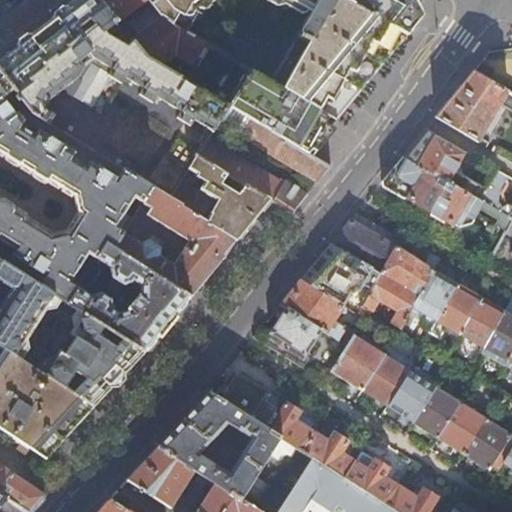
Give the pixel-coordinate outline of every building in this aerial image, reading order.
[(131,38),(118,23),(99,0),(74,0),(14,47),(3,56),(0,57),(0,71),(14,89),(29,107),(125,168),(153,186),(168,195),(187,168),(196,155),(207,138),(217,123),(227,106),(148,59),(131,38)] [(99,0),(118,23),(146,0),(99,0)] [(292,0),(312,10),(317,0),(148,0),(161,15),(188,31),(206,0),(292,0)] [(317,0),(312,10),(272,81),(290,91),(336,118),(350,102),(415,23),(422,15),(414,0),(317,0)] [(487,81),(492,72),(481,67),(476,75),(487,81)] [(3,97),(14,89),(0,71),(0,150),(48,182),(49,180),(74,196),(77,213),(79,214),(68,230),(66,230),(49,233),(27,219),(27,217),(0,199),(0,239),(15,249),(12,254),(44,276),(39,285),(61,299),(67,303),(78,286),(71,281),(89,252),(96,257),(107,241),(114,246),(123,233),(124,230),(116,225),(135,196),(143,201),(153,186),(125,168),(118,177),(91,160),(87,165),(73,156),(76,151),(39,128),(36,133),(22,124),(25,119),(28,116),(22,108),(16,113),(3,97)] [(459,132),(477,142),(498,103),(511,110),(511,95),(487,81),(476,75),(471,72),(456,90),(434,117),(459,132)] [(233,110),(229,107),(227,106),(217,123),(238,136),(239,134),(317,181),(328,167),(282,139),(267,130),(247,118),(241,115),(233,110)] [(452,152),(455,147),(433,135),(425,128),(416,139),(401,158),(475,200),(482,189),(444,167),(452,152)] [(251,164),(207,138),(196,155),(269,199),(291,212),(307,193),(286,183),(285,185),(251,164)] [(269,199),(196,155),(187,168),(195,172),(193,174),(203,180),(198,188),(215,198),(203,218),(234,238),(236,240),(249,224),(269,200),(269,199)] [(389,172),(369,197),(442,238),(443,239),(451,223),(455,224),(468,221),(471,217),(478,207),(498,218),(496,222),(506,228),(510,220),(505,217),(497,212),(475,200),(401,158),(389,172)] [(506,176),(494,169),(482,189),(475,200),(497,212),(500,207),(498,199),(498,186),(506,176)] [(182,204),(168,195),(153,186),(143,201),(152,207),(149,213),(190,240),(174,265),(159,255),(160,254),(160,247),(149,241),(143,242),(141,244),(123,233),(114,246),(190,296),(210,271),(223,256),(233,239),(234,238),(203,218),(182,205),(182,204)] [(335,237),(330,244),(379,274),(394,247),(374,234),(350,220),(335,237)] [(401,236),(394,247),(379,274),(370,288),(361,304),(362,305),(369,309),(375,298),(395,309),(384,327),(394,333),(410,307),(433,267),(439,258),(430,253),(423,264),(412,257),(402,252),(409,241),(401,236)] [(190,296),(114,246),(107,241),(96,257),(111,266),(110,268),(112,277),(124,284),(133,282),(134,280),(141,285),(140,294),(136,294),(128,303),(129,308),(119,311),(113,307),(113,306),(112,297),(101,291),(93,293),(92,294),(78,286),(67,303),(78,310),(105,327),(122,338),(143,352),(165,326),(190,296)] [(370,288),(379,274),(330,244),(318,259),(300,280),(335,301),(339,295),(350,301),(361,283),(370,288)] [(122,338),(115,345),(99,335),(105,327),(78,310),(67,303),(61,299),(39,285),(0,259),(0,346),(8,351),(22,360),(39,371),(65,388),(76,371),(86,378),(72,392),(93,406),(119,377),(143,352),(122,338)] [(439,271),(433,267),(410,307),(434,320),(456,283),(463,272),(450,265),(445,274),(439,271)] [(343,307),(335,301),(300,280),(297,284),(285,298),(280,305),(285,307),(320,329),(333,336),(346,344),(352,334),(354,330),(344,323),(341,329),(332,324),(343,307)] [(466,289),(456,283),(434,320),(427,333),(438,339),(446,327),(458,334),(480,297),(466,289)] [(492,304),(480,297),(458,334),(481,347),(503,311),(492,304)] [(511,299),(503,311),(481,347),(506,361),(511,350),(511,299)] [(364,316),(369,309),(362,305),(358,311),(364,316)] [(306,352),(320,329),(285,307),(277,320),(270,331),(263,326),(253,337),(304,369),(306,363),(311,355),(306,352)] [(352,334),(346,344),(347,345),(341,355),(331,370),(362,390),(383,354),(352,334)] [(347,345),(346,344),(333,336),(329,343),(331,349),(341,355),(347,345)] [(39,371),(22,360),(8,351),(0,362),(0,428),(19,441),(26,446),(44,458),(70,430),(93,406),(72,392),(65,388),(39,371)] [(409,370),(383,354),(362,390),(373,397),(387,406),(409,370)] [(435,386),(409,370),(387,406),(399,414),(412,422),(435,386)] [(237,372),(220,399),(260,425),(270,412),(260,406),(270,391),(255,383),(237,372)] [(460,402),(435,386),(412,422),(424,430),(437,438),(460,402)] [(179,424),(158,446),(194,470),(200,474),(207,478),(214,483),(242,501),(282,439),(260,425),(220,399),(208,392),(202,399),(179,424)] [(486,418),(460,402),(437,438),(450,447),(463,455),(486,418)] [(279,417),(270,412),(260,425),(282,439),(301,450),(314,430),(296,419),(300,413),(294,409),(287,404),(279,417)] [(486,418),(463,455),(477,464),(489,471),(511,434),(486,418)] [(326,438),(314,430),(301,450),(316,460),(343,477),(355,459),(342,451),(348,442),(339,436),(331,431),(326,438)] [(24,450),(26,446),(19,441),(16,445),(24,450)] [(169,508),(194,470),(158,446),(138,467),(126,480),(169,508)] [(511,448),(503,461),(511,467),(511,448)] [(369,469),(355,459),(343,477),(388,505),(399,484),(387,476),(391,470),(381,464),(375,459),(369,469)] [(398,511),(388,505),(343,477),(316,460),(282,511),(398,511)] [(0,493),(7,498),(28,511),(43,495),(0,465),(0,493)] [(203,484),(207,478),(200,474),(196,480),(203,484)] [(130,511),(154,511),(158,506),(123,482),(111,499),(130,511)] [(259,511),(242,501),(214,483),(195,511),(259,511)] [(419,495),(399,484),(388,505),(398,511),(430,511),(438,500),(428,494),(422,490),(419,495)] [(96,511),(129,511),(109,498),(96,511)]
